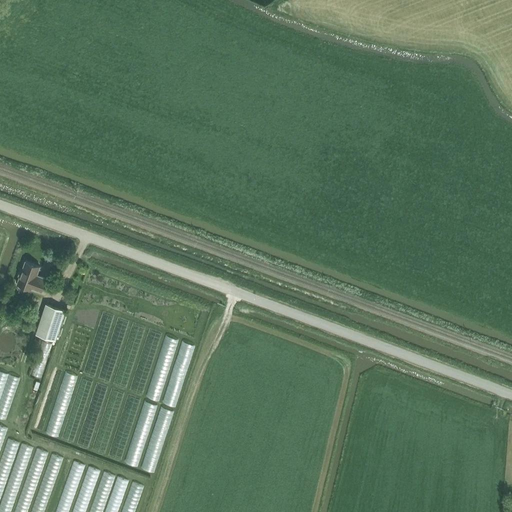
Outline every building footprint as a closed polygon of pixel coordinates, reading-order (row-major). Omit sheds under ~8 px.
[(19,276),(20,276),(17,283),(32,288),(41,291),(46,278),(37,274),(40,266),(26,261),(22,270),(21,270),(19,276)] [(191,340),(202,306),(101,272),(89,306),(191,340)] [(46,303),(36,333),(55,339),(65,309),(46,303)] [(155,463),(191,344),(78,310),(42,429),(155,463)] [(20,343),(21,340),(20,338),(20,336),(19,334),(17,331),(13,328),(11,327),(8,327),(5,327),(3,327),(0,328),(0,352),(1,353),(4,354),(7,354),(10,354),(12,353),(15,351),(17,350),(19,348),(20,346),(20,343)] [(42,339),(32,373),(40,375),(50,341),(42,339)] [(0,367),(0,414),(4,415),(15,381),(5,378),(7,370),(0,367)] [(52,453),(49,464),(58,466),(61,455),(52,453)]
